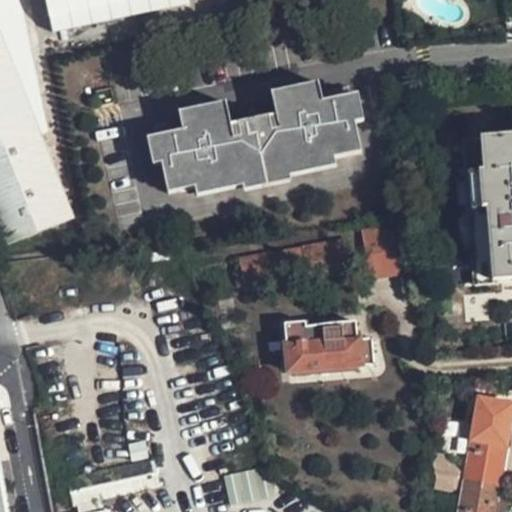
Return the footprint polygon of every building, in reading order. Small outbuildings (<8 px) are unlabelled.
[(0,0),(0,245),(72,218),(41,142),(48,139),(22,8),(18,0),(0,0)] [(187,0),(43,0),(50,32),(188,3),(187,0)] [(230,112),(158,126),(171,194),(243,178),(244,184),(288,175),(287,169),(364,154),(351,88),(274,103),(277,117),(282,139),(271,141),(266,119),(246,123),(250,145),(237,148),(232,126),(230,112)] [(282,139),(277,117),(266,119),(271,141),(282,139)] [(246,123),(232,126),(237,148),(250,145),(246,123)] [(511,139),(464,142),(475,284),(511,281),(511,139)] [(388,245),(386,232),(365,235),(367,249),(388,245)] [(239,264),(244,292),(307,278),(351,269),(345,243),(300,251),(239,264)] [(388,245),(367,249),(371,277),(399,273),(395,244),(388,245)] [(291,376),(376,367),(373,343),(360,344),(358,327),(308,330),(308,326),(288,327),(291,376)] [(474,427),(465,484),(500,490),(508,432),(474,427)] [(158,487),(150,461),(65,481),(72,508),(158,487)] [(258,468),(223,476),(230,508),(265,500),(258,468)] [(8,511),(0,471),(0,511),(8,511)] [(451,482),(433,479),(434,498),(449,499),(451,482)] [(465,484),(460,511),(496,511),(497,510),(500,490),(465,484)]
